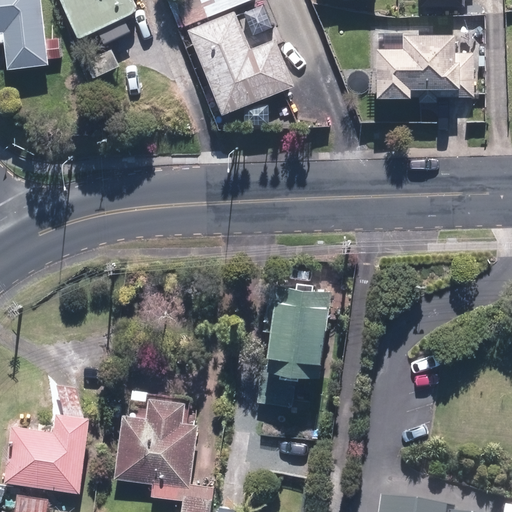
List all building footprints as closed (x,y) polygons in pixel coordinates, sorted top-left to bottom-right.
[(0,0),(0,42),(7,42),(10,69),(50,65),(43,0),(0,0)] [(133,31),(125,15),(138,9),(134,0),(63,0),(80,36),(98,28),(105,44),(133,31)] [(223,12),(218,0),(177,0),(188,26),(223,12)] [(277,39),(252,49),(237,12),(190,30),(224,115),(296,87),(277,39)] [(407,48),(379,49),(380,98),(476,96),(475,53),(457,53),(457,34),(407,35),(407,48)] [(88,61),(95,78),(122,67),(114,50),(88,61)] [(316,373),(318,358),(322,359),(332,290),(278,282),(278,287),(271,286),(265,327),(272,328),(267,366),(316,373)] [(200,422),(183,420),(186,399),(151,395),(148,415),(125,412),(117,476),(153,481),(152,495),(184,499),(182,511),(209,511),(213,485),(193,482),(200,422)] [(15,423),(7,480),(80,490),(90,415),(58,411),(55,428),(15,423)] [(307,442),(282,441),(281,471),(306,472),(307,442)] [(47,511),(50,496),(18,491),(15,511),(47,511)]
